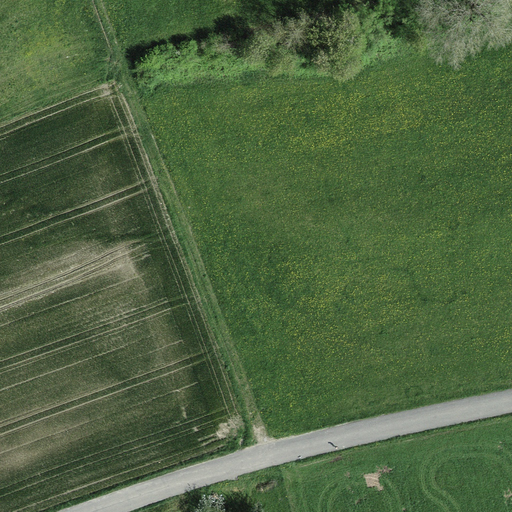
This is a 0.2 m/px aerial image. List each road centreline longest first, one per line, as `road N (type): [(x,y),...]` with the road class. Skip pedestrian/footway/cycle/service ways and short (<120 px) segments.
road 1 (track): [(267,453),(95,0)]
road 2 (unclassified): [(76,511),(218,461),(511,399)]
